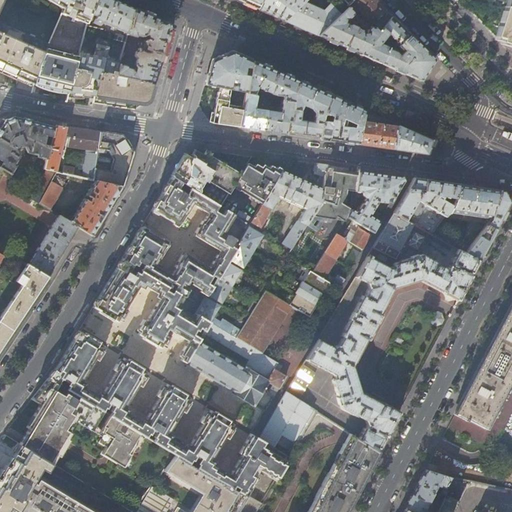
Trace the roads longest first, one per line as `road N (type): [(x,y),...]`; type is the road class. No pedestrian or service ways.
road 1 (residential): [(477,135),(463,166),(439,169),(169,130)]
road 2 (residential): [(0,412),(74,309),(169,130)]
road 3 (secondary): [(477,135),(199,10)]
road 4 (residential): [(374,511),(511,248)]
road 5 (residential): [(169,130),(0,100)]
road 6 (residential): [(392,0),(481,90)]
road 7 (residential): [(169,130),(199,10)]
